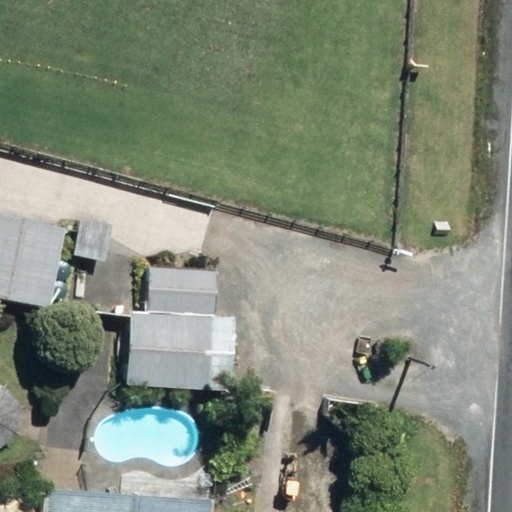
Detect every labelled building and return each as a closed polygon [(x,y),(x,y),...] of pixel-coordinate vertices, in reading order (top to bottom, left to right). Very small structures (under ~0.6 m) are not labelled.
[(0,213),(0,296),(42,304),(56,224),(0,213)] [(83,219),(78,253),(100,256),(105,222),(83,219)] [(123,312),(120,382),(202,385),(206,311),(209,311),(211,267),(143,264),(141,313),(123,312)] [(0,437),(9,432),(14,406),(0,383),(0,437)] [(37,487),(35,511),(203,511),(205,494),(37,487)]
